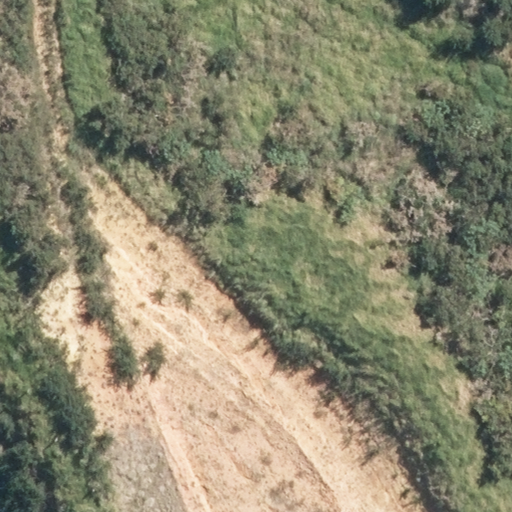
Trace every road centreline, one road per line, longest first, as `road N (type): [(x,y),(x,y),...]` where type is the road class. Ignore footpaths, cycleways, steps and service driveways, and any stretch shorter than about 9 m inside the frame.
road 1 (unknown): [(356,511),(243,276),(93,0)]
road 2 (unknown): [(343,497),(511,305)]
